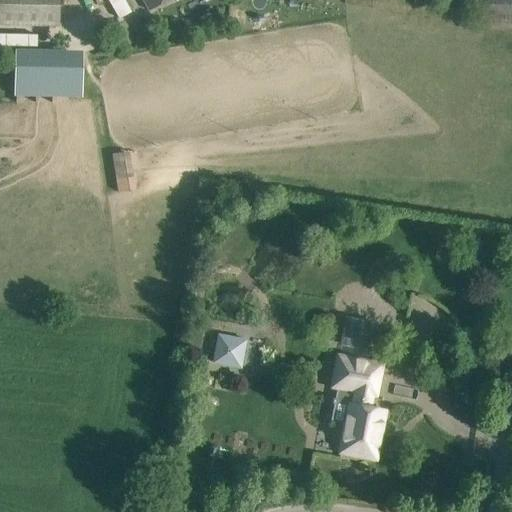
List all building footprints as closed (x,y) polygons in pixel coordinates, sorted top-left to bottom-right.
[(59,0),(0,0),(0,24),(58,25),(59,0)] [(108,0),(115,19),(132,13),(126,0),(108,0)] [(169,0),(143,0),(149,10),(169,0)] [(511,0),(484,0),(483,23),(511,24),(511,0)] [(17,62),(16,90),(80,91),(81,60),(81,56),(17,55),(17,62)] [(104,295),(104,313),(130,314),(131,296),(104,295)] [(247,339),(217,334),(211,363),(241,369),(247,339)] [(381,364),(338,356),(332,386),(355,391),(353,404),(349,404),(340,452),(375,459),(384,410),(369,407),(371,394),(375,395),(381,364)]
